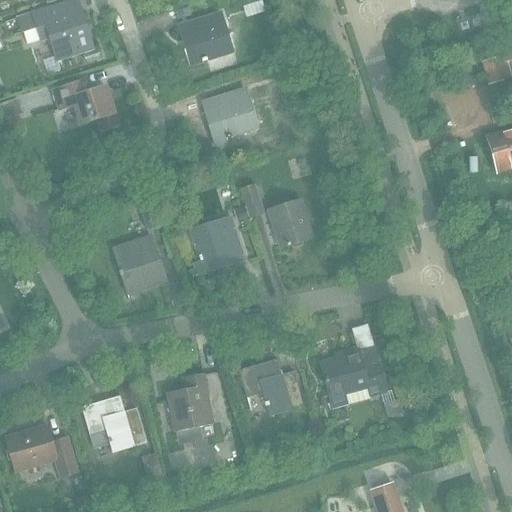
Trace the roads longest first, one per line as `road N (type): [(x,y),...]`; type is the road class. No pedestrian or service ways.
road 1 (residential): [(85,343),(439,278)]
road 2 (residential): [(24,221),(137,166),(157,141),(118,0)]
road 3 (tertiary): [(439,278),(360,13)]
road 4 (tertiary): [(511,485),(439,278)]
road 5 (residential): [(85,343),(24,221)]
